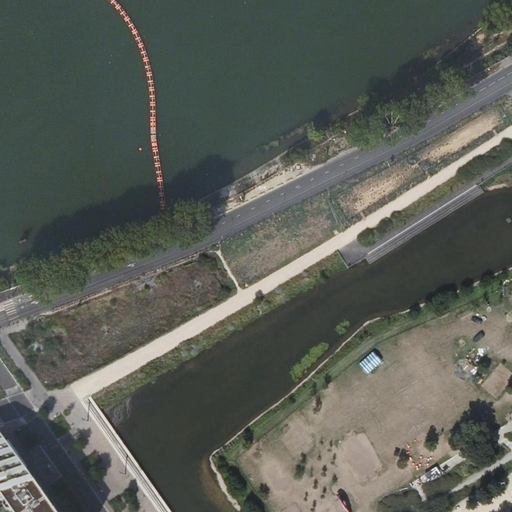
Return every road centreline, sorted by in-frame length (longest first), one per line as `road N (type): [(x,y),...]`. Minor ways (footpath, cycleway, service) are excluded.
road 1 (primary): [(511,76),(207,238),(0,319)]
road 2 (residential): [(20,404),(97,511)]
